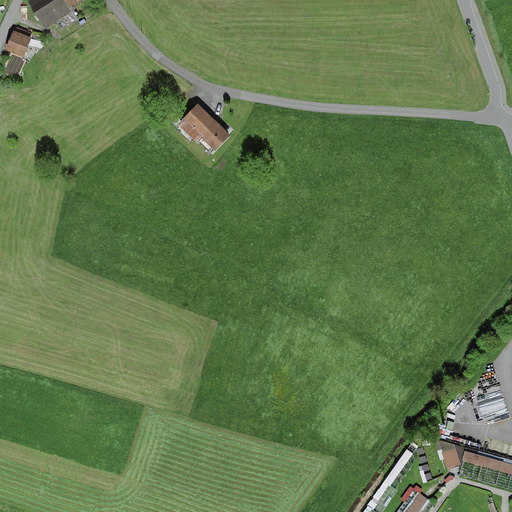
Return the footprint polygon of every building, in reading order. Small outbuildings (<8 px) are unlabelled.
[(35,0),(28,4),(45,31),(75,13),(73,9),(88,0),(35,0)] [(34,37),(19,30),(8,53),(23,60),(34,37)] [(197,106),(177,127),(209,158),(229,137),(197,106)] [(483,417),(509,413),(507,398),(481,401),(483,417)] [(452,435),(485,442),(489,426),(455,419),(452,435)] [(454,445),(437,440),(435,446),(440,460),(444,459),(447,469),(461,465),(454,445)] [(511,461),(465,448),(462,461),(511,474),(511,461)] [(416,491),(400,511),(424,511),(432,502),(416,491)]
